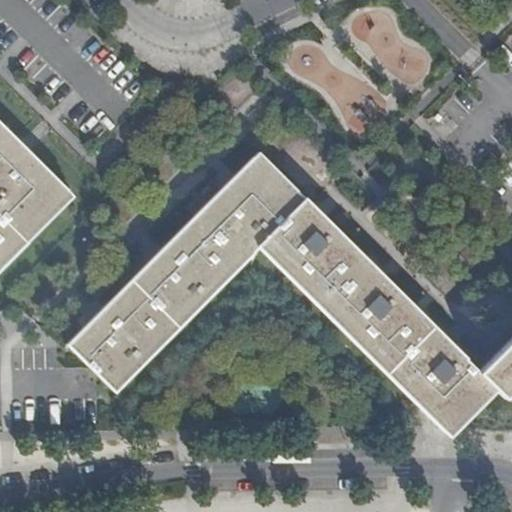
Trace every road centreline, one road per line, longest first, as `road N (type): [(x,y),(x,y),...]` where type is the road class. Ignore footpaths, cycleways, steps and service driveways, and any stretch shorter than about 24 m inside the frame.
road 1 (unclassified): [(451,467),(195,468),(0,495)]
road 2 (residential): [(121,0),(156,33),(204,39),(280,0)]
